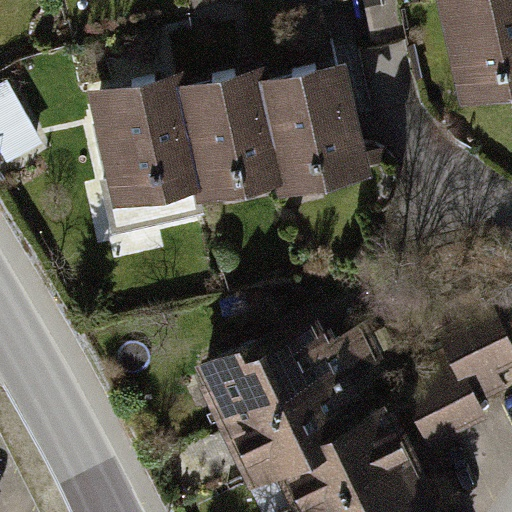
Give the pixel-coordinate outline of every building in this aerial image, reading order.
[(408,0),(360,0),(378,127),(426,121),(408,0)] [(511,90),(511,0),(435,0),(447,98),(511,90)] [(351,163),(333,57),(250,71),(268,176),(351,163)] [(268,176),(250,71),(168,84),(185,190),(268,176)] [(17,82),(0,90),(0,138),(9,157),(45,139),(17,82)] [(185,190),(168,84),(85,98),(102,203),(185,190)] [(221,429),(380,355),(372,337),(334,355),(317,318),(195,374),(221,429)] [(511,319),(415,327),(422,428),(483,423),(479,372),(511,369),(511,319)] [(275,485),(378,435),(359,396),(392,380),(380,355),(221,429),(252,495),(275,485)] [(286,511),(354,511),(400,492),(378,435),(275,485),(286,511)] [(408,511),(400,492),(354,511),(408,511)]
